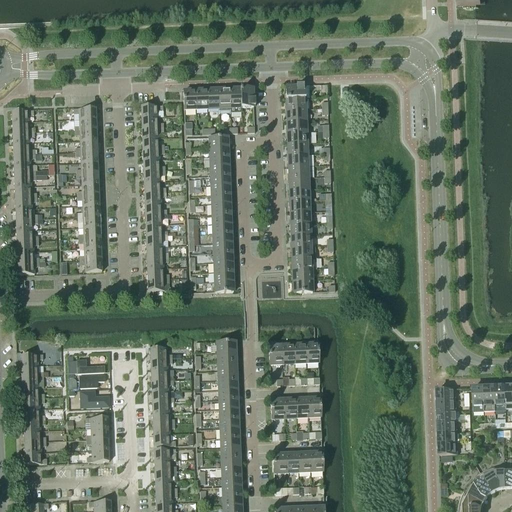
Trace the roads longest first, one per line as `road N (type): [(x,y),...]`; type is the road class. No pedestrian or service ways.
road 1 (residential): [(0,301),(120,293),(124,286),(117,89)]
road 2 (residential): [(273,143),(278,257),(273,265),(250,265),(241,152),(254,142)]
road 3 (tertiary): [(441,313),(437,115)]
road 4 (tertiary): [(428,48),(270,47)]
road 5 (tertiary): [(270,47),(115,53)]
road 6 (tertiary): [(116,74),(271,69)]
road 7 (tertiary): [(271,69),(383,64),(412,71)]
